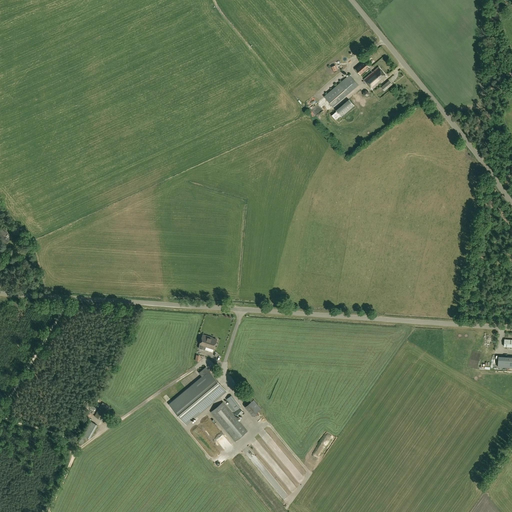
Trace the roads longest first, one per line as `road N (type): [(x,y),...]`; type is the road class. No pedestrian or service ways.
road 1 (unclassified): [(511,326),(68,297)]
road 2 (unclassified): [(511,202),(349,0)]
